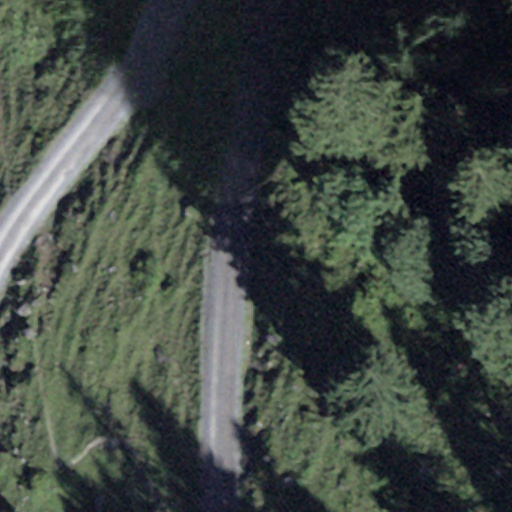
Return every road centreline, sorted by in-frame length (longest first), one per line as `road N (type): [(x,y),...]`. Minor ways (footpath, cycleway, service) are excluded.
road 1 (track): [(275,0),(233,211),(220,396),(227,511)]
road 2 (track): [(0,248),(149,56),(176,0)]
